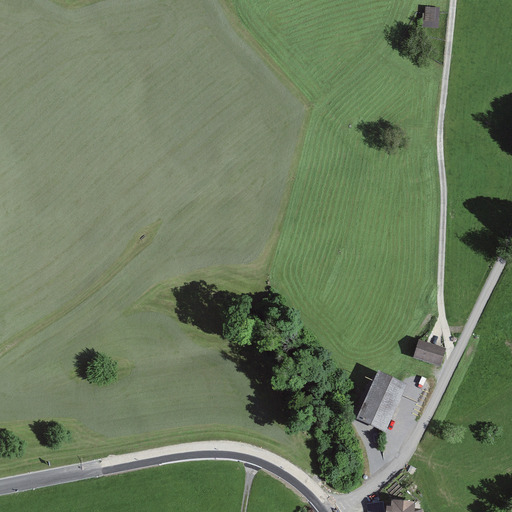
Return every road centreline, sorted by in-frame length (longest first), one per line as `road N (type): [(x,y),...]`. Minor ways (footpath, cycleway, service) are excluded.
road 1 (tertiary): [(0,487),(214,450),(274,463),(329,511)]
road 2 (unclassified): [(511,227),(402,456),(330,511)]
